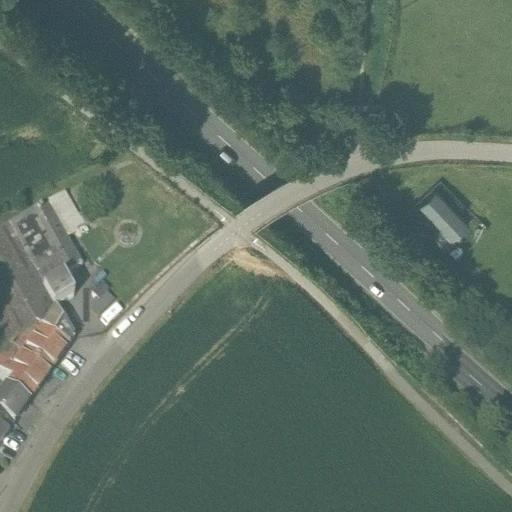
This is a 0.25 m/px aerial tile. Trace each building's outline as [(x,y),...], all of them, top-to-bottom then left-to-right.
[(84,187),(72,193),(82,211),(93,205),(84,187)] [(418,206),(451,241),(469,225),(435,190),(418,206)] [(66,193),(41,206),(0,229),(0,304),(17,340),(11,343),(51,370),(74,339),(55,306),(74,297),(63,275),(82,266),(67,236),(83,228),(66,193)] [(51,370),(11,343),(0,356),(0,371),(9,380),(6,384),(29,401),(51,370)] [(9,380),(0,371),(0,411),(15,422),(29,401),(6,384),(9,380)] [(0,442),(11,427),(0,419),(0,442)]
